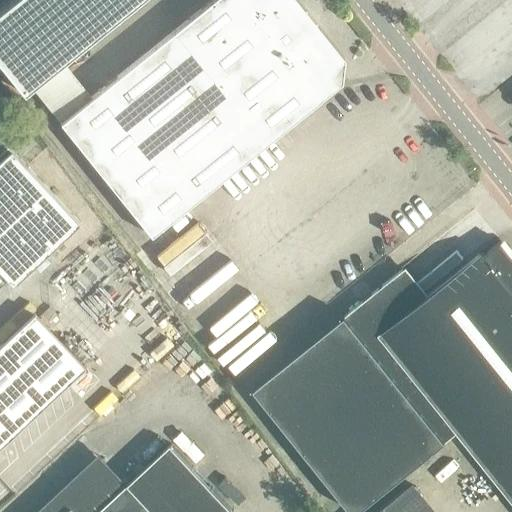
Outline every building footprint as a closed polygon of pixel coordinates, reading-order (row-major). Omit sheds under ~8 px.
[(21,0),(0,18),(0,46),(33,84),(133,0),(21,0)] [(336,61),(286,0),(211,0),(60,124),(151,237),(319,100),(315,94),(334,79),(336,61)] [(355,0),(340,0),(365,33),(374,26),(355,0)] [(446,25),(473,0),(456,0),(438,16),(446,25)] [(12,274),(72,221),(6,148),(0,153),(0,275),(8,269),(12,274)] [(511,255),(501,241),(484,255),(481,251),(428,293),(407,267),(261,385),(360,509),(457,430),(511,498),(511,255)] [(0,445),(84,366),(34,314),(0,345),(0,445)] [(239,333),(231,338),(243,357),(251,352),(239,333)] [(121,388),(141,375),(136,366),(115,379),(121,388)] [(86,403),(72,419),(83,429),(97,413),(86,403)] [(173,419),(166,426),(207,469),(214,462),(173,419)] [(64,423),(34,460),(45,469),(75,433),(64,423)] [(511,511),(511,509),(470,453),(450,439),(420,462),(457,511),(511,511)] [(230,511),(233,509),(171,443),(127,484),(98,455),(37,511),(230,511)] [(221,482),(239,506),(250,498),(233,474),(221,482)]
